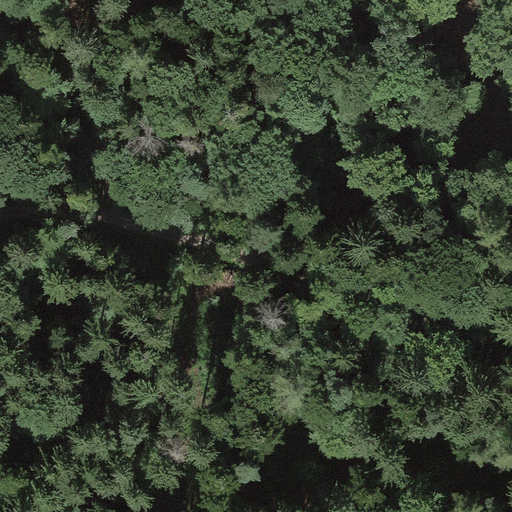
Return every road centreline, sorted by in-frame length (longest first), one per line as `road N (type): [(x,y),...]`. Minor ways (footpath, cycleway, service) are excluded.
road 1 (track): [(0,221),(122,220),(265,253),(511,329)]
road 2 (track): [(333,511),(358,405),(340,304),(344,278)]
